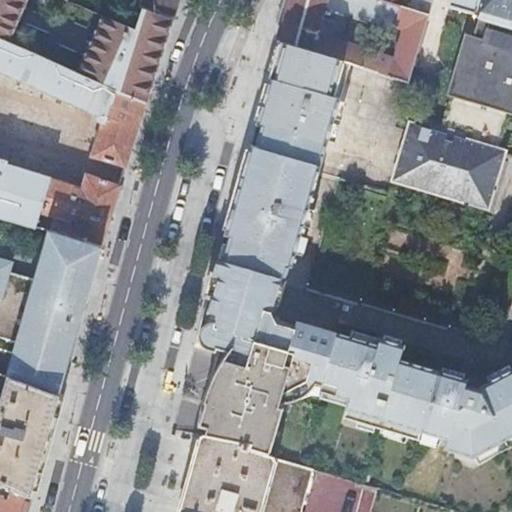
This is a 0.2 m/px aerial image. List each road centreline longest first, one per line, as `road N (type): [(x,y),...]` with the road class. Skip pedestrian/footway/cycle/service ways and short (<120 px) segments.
road 1 (residential): [(114,511),(243,56),(230,37),(208,28)]
road 2 (primary): [(68,511),(208,28)]
